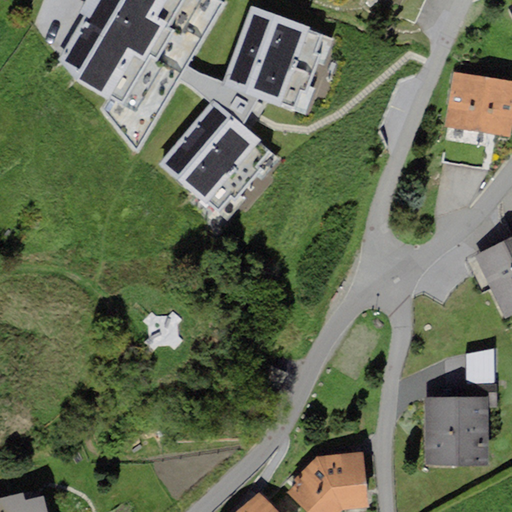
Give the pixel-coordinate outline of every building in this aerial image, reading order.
[(180,77),(187,65),(224,1),(222,0),(82,0),(79,7),(87,12),(59,55),(77,80),(111,99),(104,111),(138,147),(180,77)] [(251,95),(267,101),(303,114),(331,39),(304,29),(305,26),(251,5),(223,80),(222,84),(251,95)] [(238,119),(251,130),(258,118),(267,101),(251,95),(222,84),(223,80),(187,65),(180,77),(212,101),(214,99),(238,119)] [(511,93),(511,81),(450,72),(442,125),(447,125),(441,162),(482,168),(487,136),(488,132),(506,134),(511,93)] [(214,99),(212,101),(159,163),(227,220),(279,160),(258,142),(261,138),(251,130),(214,99)] [(511,235),(467,255),(479,284),(487,281),(502,315),(511,310),(511,235)] [(287,372),(264,362),(252,387),(275,397),(287,372)] [(494,381),(464,380),(464,397),(456,397),(426,397),(425,461),(483,462),(483,406),(494,406),(494,381)] [(308,511),(335,511),(341,507),(366,505),(363,451),(320,454),(302,471),(293,481),(295,483),(287,491),(308,511)] [(280,511),(258,489),(233,511),(280,511)] [(21,493),(0,497),(0,511),(45,511),(41,493),(26,497),(22,498),(21,493)]
